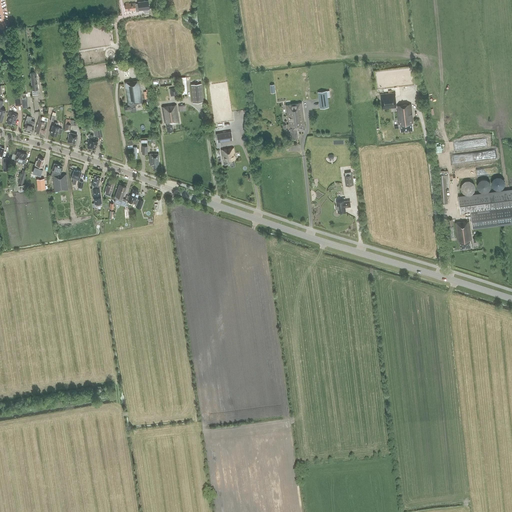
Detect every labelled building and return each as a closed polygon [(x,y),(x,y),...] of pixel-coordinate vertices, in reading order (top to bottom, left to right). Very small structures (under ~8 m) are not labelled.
[(135,3),(130,4),(129,4),(129,3),(125,3),(126,5),(124,5),(125,10),(127,10),(127,11),(135,10),(135,14),(139,13),(138,9),(139,9),(138,4),(135,5),(135,3)] [(142,78),(139,65),(134,66),(136,79),(142,78)] [(202,101),(201,84),(200,76),(196,77),(197,85),(191,85),(193,102),(202,101)] [(136,104),(142,103),(139,80),(125,82),(128,105),(124,106),(125,110),(130,110),(130,111),(135,111),(135,105),(136,105),(136,104)] [(397,106),(395,93),(395,87),(383,89),(383,92),(380,92),(382,109),(397,107),(399,125),(400,125),(401,132),(412,130),(412,124),(413,124),(411,105),(397,106)] [(178,95),(177,88),(170,89),(171,96),(178,95)] [(327,97),(330,97),(329,91),(319,92),(321,108),(329,107),(327,97)] [(301,103),(286,105),(289,128),(290,128),(291,139),(298,138),(297,131),(305,130),(301,103)] [(162,107),(164,123),(166,123),(167,129),(167,132),(173,131),(172,124),(179,123),(176,105),(162,107)] [(9,118),(7,123),(14,125),(15,125),(18,115),(9,112),(7,117),(9,118)] [(43,128),(46,121),(41,120),(42,117),(40,116),(35,130),(37,130),(36,132),(40,134),(40,133),(44,134),(45,129),(43,128)] [(33,126),(35,122),(29,120),(29,121),(26,120),(25,124),(26,124),(25,128),(32,130),(33,126)] [(58,129),(59,127),(56,126),(57,123),(55,122),(54,126),(53,125),(50,134),(53,135),(52,135),(55,136),(56,136),(57,133),(61,134),(62,130),(58,129)] [(77,137),(77,135),(69,132),(68,136),(69,136),(68,141),(74,143),(75,140),(76,140),(77,137)] [(232,140),(231,132),(216,134),(218,143),(232,140)] [(97,145),(98,140),(93,138),(93,136),(90,135),(88,142),(89,142),(87,148),(94,150),(96,144),(97,145)] [(233,148),(228,149),(221,150),(222,161),(223,165),(229,164),(230,166),(235,165),(234,159),(235,159),(233,148)] [(17,151),(16,154),(13,153),(11,158),(15,159),(14,161),(23,164),(27,154),(17,151)] [(158,164),(158,154),(150,153),(150,165),(153,165),(153,169),(158,169),(158,164)] [(41,169),(41,167),(43,160),(38,158),(38,161),(36,161),(35,165),(38,166),(38,167),(39,167),(37,175),(43,177),(45,170),(41,169)] [(54,192),(68,190),(66,175),(60,175),(62,166),(54,163),(52,171),(51,176),(53,176),(54,192)] [(80,178),(81,172),(77,171),(74,170),(71,178),(74,179),(72,183),(75,184),(76,180),(79,181),(79,180),(80,178)] [(447,203),(446,187),(445,174),(439,175),(440,203),(447,203)] [(356,183),(355,177),(353,177),(352,175),(344,176),(346,186),(354,185),(354,183),(356,183)] [(92,184),(92,189),(97,188),(99,182),(100,178),(95,176),(92,184)] [(493,180),(492,184),(493,188),(496,190),(499,190),(502,189),(504,187),(505,184),(504,181),(502,179),(499,178),(496,178),(493,180)] [(479,181),(478,184),(477,188),(479,191),(482,193),(486,193),(489,192),(491,189),(491,185),(490,182),(486,180),(483,179),(479,181)] [(105,191),(104,194),(111,196),(113,188),(112,188),(114,183),(109,181),(107,186),(106,186),(105,191)] [(468,181),(467,181),(466,181),(465,182),(464,182),(463,183),(462,184),(462,185),(461,186),(461,187),(461,189),(462,190),(462,191),(463,192),(463,193),(464,193),(465,194),(466,194),(468,194),(469,194),(470,194),(471,194),(472,193),(473,192),(473,191),(474,190),(474,189),(474,188),(474,187),(474,186),(474,185),(473,184),(472,183),(471,182),(470,182),(469,181),(468,181)] [(122,198),(126,187),(119,184),(115,198),(116,198),(115,202),(121,204),(122,200),(121,200),(122,198)] [(99,188),(97,188),(92,189),(95,207),(102,206),(101,202),(99,188)] [(139,191),(133,189),(130,196),(128,202),(137,206),(136,208),(141,210),(144,202),(137,200),(140,196),(137,195),(139,191)] [(463,212),(470,211),(472,229),(497,226),(511,224),(511,189),(461,196),(463,212)] [(337,205),(336,206),(335,206),(336,209),(337,209),(338,209),(338,213),(346,211),(345,207),(347,207),(351,207),(350,201),(345,201),(344,201),(337,202),(337,205)] [(470,240),(472,240),(469,221),(455,223),(458,242),(460,242),(461,249),(471,248),(470,240)]
